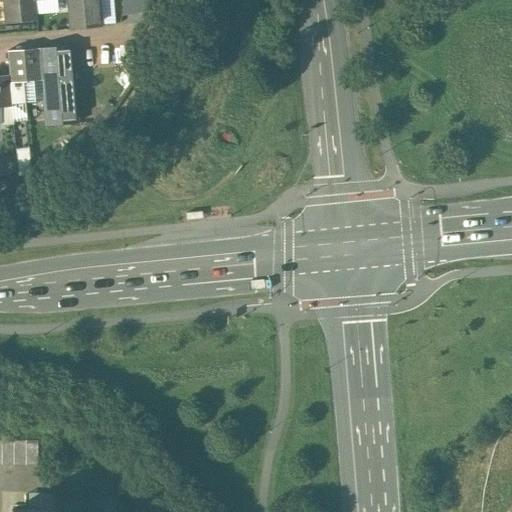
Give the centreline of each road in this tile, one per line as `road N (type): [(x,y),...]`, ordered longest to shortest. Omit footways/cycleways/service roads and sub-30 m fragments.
road 1 (secondary): [(0,282),(351,247)]
road 2 (secondary): [(365,511),(351,247)]
road 3 (residential): [(351,247),(321,0)]
road 4 (secondary): [(351,247),(511,233)]
